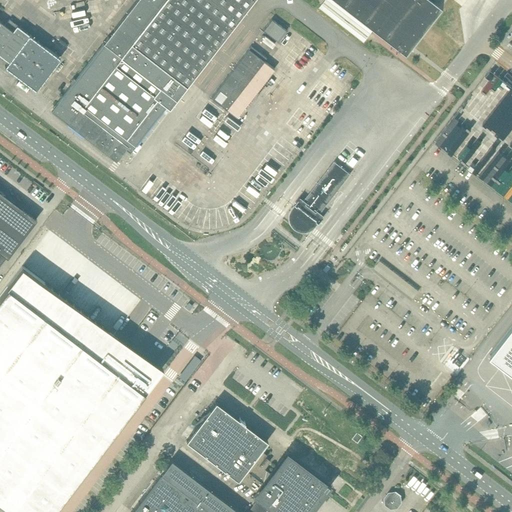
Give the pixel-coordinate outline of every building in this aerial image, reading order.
[(53,108),(51,110),(115,159),(116,160),(125,147),(129,150),(131,149),(165,104),(168,107),(169,107),(176,99),(252,0),(136,0),(75,79),(73,77),(70,82),(72,83),(70,86),(65,92),(55,104),(53,108)] [(377,24),(345,0),(324,0),(319,8),(363,42),(377,24)] [(351,0),(408,43),(441,0),(351,0)] [(0,54),(8,61),(5,66),(36,89),(60,57),(9,19),(5,24),(0,20),(0,54)] [(271,19),(263,30),(278,41),(286,30),(271,19)] [(266,57),(251,46),(211,97),(237,117),(274,68),(264,61),(266,57)] [(489,74),(489,84),(509,84),(509,74),(489,74)] [(291,213),(291,215),(291,216),(291,217),(291,220),(292,221),(293,223),(294,225),(296,226),(298,228),(300,228),(302,229),(304,229),(306,229),(308,229),(310,228),(311,227),(313,226),(314,224),(317,220),(319,222),(323,217),(319,214),(350,173),(333,161),(302,201),(298,198),(295,203),(297,204),(294,208),(293,210),(292,211),(291,213)] [(0,263),(5,256),(7,257),(14,248),(36,218),(3,193),(4,192),(0,189),(0,263)] [(380,259),(373,268),(413,298),(420,289),(380,259)] [(22,266),(0,294),(0,500),(15,511),(51,511),(159,371),(22,266)] [(511,326),(490,354),(511,371),(511,326)] [(199,423),(186,440),(251,490),(266,470),(264,469),(270,461),(267,458),(267,455),(260,450),(264,445),(267,440),(215,401),(209,409),(199,423)] [(357,431),(352,437),(357,441),(362,435),(357,431)] [(257,499),(247,511),(264,511),(268,507),(274,511),(310,511),(325,493),(327,490),(332,484),(286,449),(275,464),(269,473),(266,470),(251,490),(255,492),(252,495),(257,499)] [(240,511),(171,459),(130,511),(240,511)] [(388,491),(384,497),(385,503),(385,504),(391,508),(392,508),(397,507),(402,502),(401,495),(400,494),(395,490),(388,491)] [(0,511),(15,511),(0,500),(0,511)]
